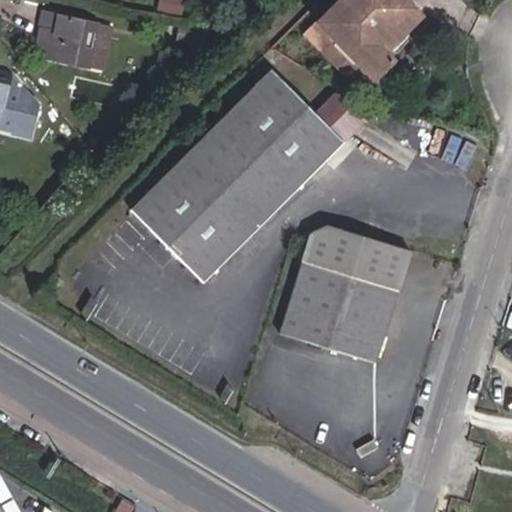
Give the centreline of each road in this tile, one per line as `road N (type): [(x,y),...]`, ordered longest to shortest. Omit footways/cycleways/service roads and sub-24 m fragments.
road 1 (primary): [(322,511),(0,319)]
road 2 (unknown): [(511,156),(428,213),(339,210),(320,218),(243,337)]
road 3 (tertiary): [(511,206),(420,511)]
road 4 (primary): [(0,368),(239,511)]
